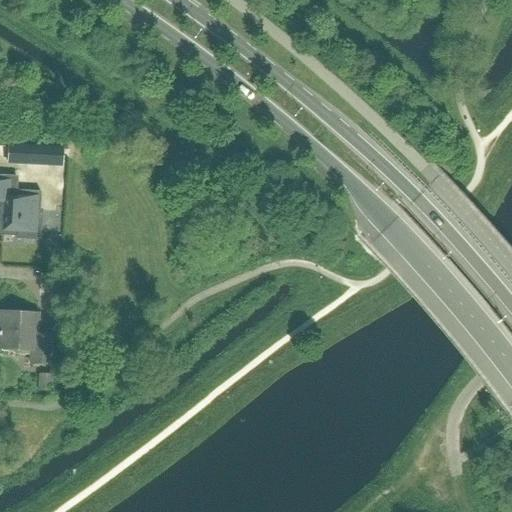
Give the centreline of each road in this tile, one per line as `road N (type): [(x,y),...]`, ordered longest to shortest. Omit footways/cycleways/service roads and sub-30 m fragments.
road 1 (secondary): [(119,0),(222,73),(363,195),(511,371)]
road 2 (secondary): [(511,307),(373,158),(175,0)]
road 3 (unclassified): [(511,350),(455,415),(456,472)]
